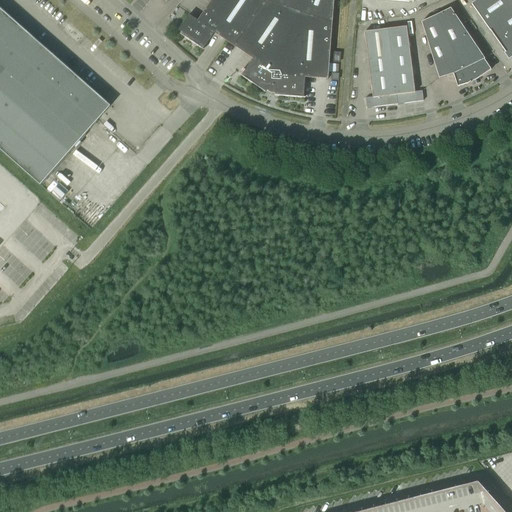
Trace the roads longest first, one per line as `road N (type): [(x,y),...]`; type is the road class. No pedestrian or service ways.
road 1 (secondary): [(0,473),(419,365),(511,333)]
road 2 (secondary): [(511,302),(0,437)]
road 3 (unclassified): [(199,92),(278,128),(343,139),(416,134),(465,121),(511,95)]
road 4 (unclassified): [(72,0),(164,80),(199,92)]
road 5 (unclassified): [(199,92),(190,74),(107,0)]
